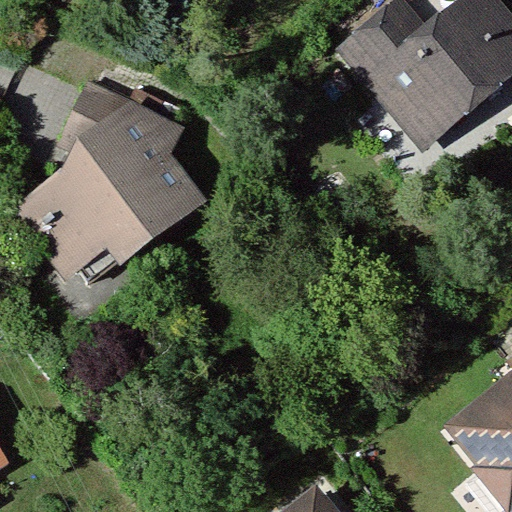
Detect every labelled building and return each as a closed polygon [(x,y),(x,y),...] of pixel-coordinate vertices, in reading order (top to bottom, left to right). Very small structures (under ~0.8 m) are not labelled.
[(389,18),(348,52),(425,146),(511,74),(511,29),(487,0),(478,0),(429,41),(416,52),(389,18)] [(401,8),(389,18),(416,52),(429,41),(401,8)] [(29,209),(77,269),(106,246),(122,266),(198,209),(160,159),(174,136),(88,92),(62,140),(75,148),(58,186),(29,209)] [(90,290),(122,266),(106,246),(77,269),(90,290)] [(511,370),(510,372),(511,374),(511,387),(453,435),(484,474),(480,477),(508,511),(509,511),(511,510),(511,370)] [(508,511),(480,477),(465,489),(482,511),(508,511)]
